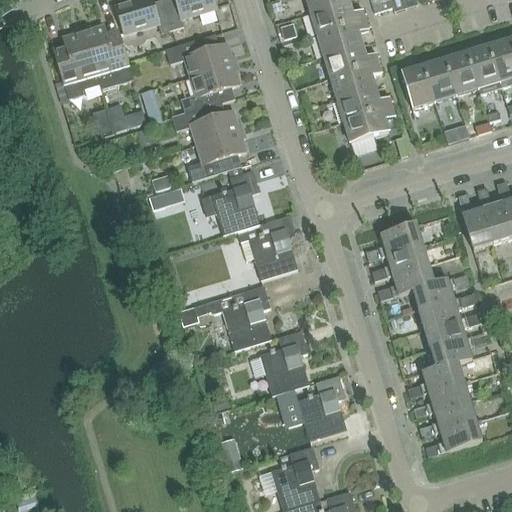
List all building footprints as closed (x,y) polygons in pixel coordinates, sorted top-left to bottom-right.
[(171,32),(163,7),(153,10),(149,0),(142,0),(131,4),(131,5),(115,10),(123,36),(157,25),(160,36),(171,32)] [(173,0),(174,4),(163,7),(171,32),(183,29),(180,21),(214,11),(210,0),(173,0)] [(304,0),(310,15),(347,4),(345,0),(304,0)] [(405,11),(401,0),(389,0),(390,1),(371,7),(373,15),(392,10),(394,14),(405,11)] [(417,8),(414,0),(401,0),(405,11),(417,8)] [(310,15),(316,37),(364,23),(361,13),(351,16),(347,4),(310,15)] [(316,37),(323,59),(361,48),(357,36),(367,33),(364,23),(316,37)] [(275,31),(280,44),(297,38),(292,25),(275,31)] [(99,93),(133,82),(117,33),(105,37),(103,28),(81,35),(99,93)] [(53,53),(68,102),(80,98),(85,101),(100,97),(99,93),(81,35),(62,41),(65,49),(53,53)] [(184,63),(189,80),(232,67),(226,47),(217,50),(214,39),(165,53),(169,68),(184,63)] [(499,91),(511,87),(511,52),(510,44),(488,51),(498,86),(499,91)] [(323,59),(329,81),(377,66),(374,57),(364,60),(361,48),(323,59)] [(466,57),(476,92),(478,98),(499,91),(498,86),(488,51),(466,57)] [(466,57),(444,64),(455,99),(476,92),(466,57)] [(444,64),(423,71),(433,105),(455,99),(444,64)] [(329,81),(336,102),(373,91),(370,79),(380,76),(377,66),(329,81)] [(189,80),(195,99),(180,103),(184,116),(184,117),(220,106),(233,102),(230,90),(238,88),(232,67),(189,80)] [(433,105),(423,71),(401,77),(411,112),(433,105)] [(336,102),(343,124),(391,110),(388,100),(377,103),(373,91),(336,102)] [(147,93),(139,96),(145,116),(153,113),(147,93)] [(171,120),(175,135),(190,130),(196,148),(238,135),(232,115),(224,117),(220,106),(184,117),(184,116),(171,120)] [(391,110),(343,124),(350,147),(371,141),(373,147),(389,143),(383,123),(394,120),(391,110)] [(144,126),(141,116),(131,119),(134,129),(144,126)] [(475,130),(477,139),(491,135),(488,126),(475,130)] [(81,129),(70,133),(74,146),(85,143),(81,129)] [(465,129),(458,131),(462,143),(468,141),(465,129)] [(238,135),(196,148),(201,166),(186,171),(190,185),(240,170),(236,157),(244,155),(238,135)] [(228,181),(231,192),(200,201),(205,220),(214,217),(221,238),(258,227),(249,198),(257,195),(251,174),(228,181)] [(507,187),(497,190),(502,207),(503,209),(511,241),(511,203),(511,204),(507,187)] [(487,193),(477,195),(483,215),(493,248),(511,242),(511,241),(503,209),(502,207),(492,210),(487,193)] [(467,199),(458,201),(473,254),(493,248),(483,215),(482,213),(472,216),(467,199)] [(244,265),(253,263),(259,284),(296,272),(287,242),(295,239),(289,218),(257,227),(259,231),(235,238),(244,265)] [(384,250),(366,256),(369,266),(387,260),(422,250),(416,230),(381,240),(384,250)] [(390,271),(372,276),(375,286),(393,280),(428,270),(422,250),(387,260),(390,271)] [(396,290),(378,296),(380,305),(413,295),(433,289),(428,270),(393,280),(396,290)] [(433,289),(413,295),(419,315),(455,304),(452,293),(470,288),(467,279),(433,289)] [(267,286),(268,295),(287,293),(286,283),(267,286)] [(262,289),(204,306),(206,315),(212,317),(221,314),(233,353),(269,342),(260,313),(268,311),(262,289)] [(455,304),(419,315),(425,334),(461,323),(458,313),(475,308),(473,299),(455,304)] [(461,323),(425,334),(431,354),(467,343),(464,333),(481,327),(479,318),(461,323)] [(258,358),(270,398),(307,387),(298,358),(307,355),(300,333),(276,341),(279,352),(258,358)] [(467,343),(431,354),(437,374),(457,367),(458,368),(473,363),(470,352),(487,347),(485,338),(467,343)] [(426,388),(407,394),(410,403),(429,397),(463,387),(458,368),(457,367),(437,374),(423,378),(426,388)] [(337,378),(314,385),(318,397),(296,404),(308,443),(345,432),(336,403),(344,401),(337,378)] [(432,408),(413,413),(416,423),(435,417),(469,407),(463,387),(429,397),(432,408)] [(438,427),(419,433),(422,442),(441,436),(475,426),(469,407),(435,417),(438,427)] [(444,446),(425,452),(428,462),(481,446),(475,426),(441,436),(444,446)] [(278,455),(301,450),(299,442),(277,447),(278,455)] [(293,469),(271,476),(281,511),(297,511),(320,505),(311,475),(319,473),(312,451),(289,458),(293,469)] [(320,505),(297,511),(354,511),(350,496),(320,505)]
